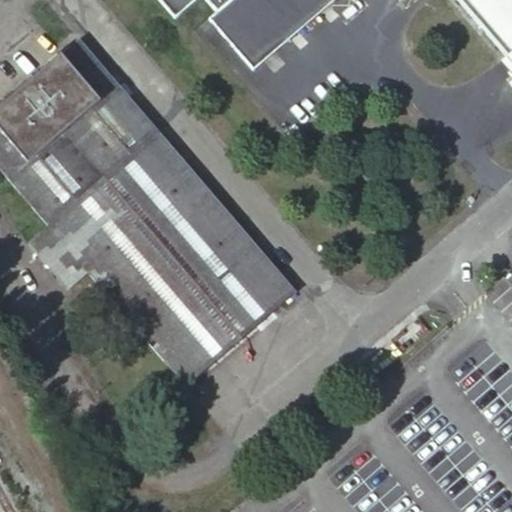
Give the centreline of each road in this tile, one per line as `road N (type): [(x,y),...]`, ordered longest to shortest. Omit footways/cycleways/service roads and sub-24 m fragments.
road 1 (unclassified): [(362,330),(216,454),(189,472),(156,475),(132,463),(40,328),(0,249)]
road 2 (unclassified): [(362,330),(78,0)]
road 3 (unclassified): [(511,202),(362,330)]
road 4 (unknown): [(414,358),(511,470)]
road 5 (unknown): [(355,412),(442,511)]
